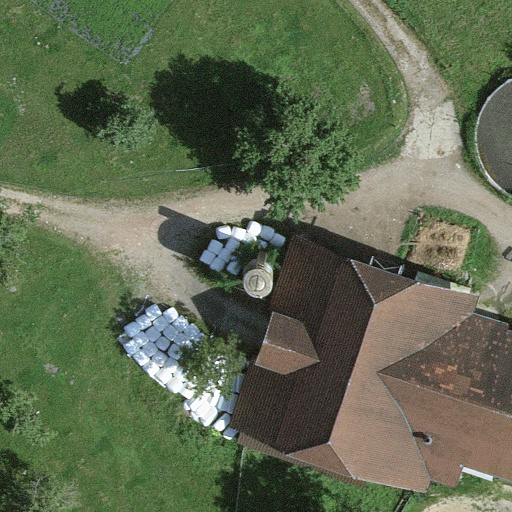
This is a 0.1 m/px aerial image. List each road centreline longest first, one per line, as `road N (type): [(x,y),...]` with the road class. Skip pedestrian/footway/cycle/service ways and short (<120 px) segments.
road 1 (track): [(0,200),(118,223),(436,179)]
road 2 (track): [(360,0),(407,51),(434,103),(436,179)]
